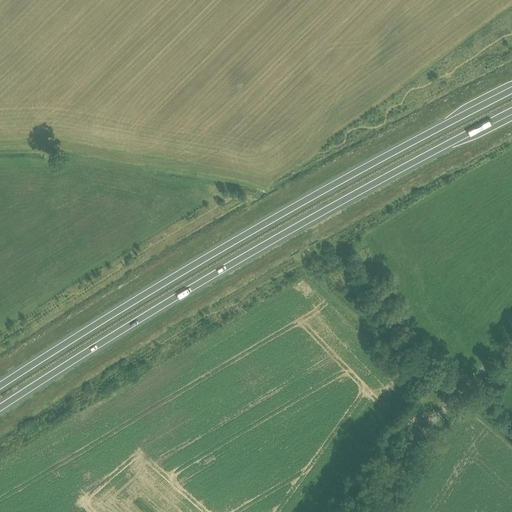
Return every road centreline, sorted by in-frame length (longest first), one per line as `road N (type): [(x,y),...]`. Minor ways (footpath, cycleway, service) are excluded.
road 1 (trunk): [(0,408),(213,274),(511,112)]
road 2 (trunk): [(511,91),(323,190),(0,387)]
